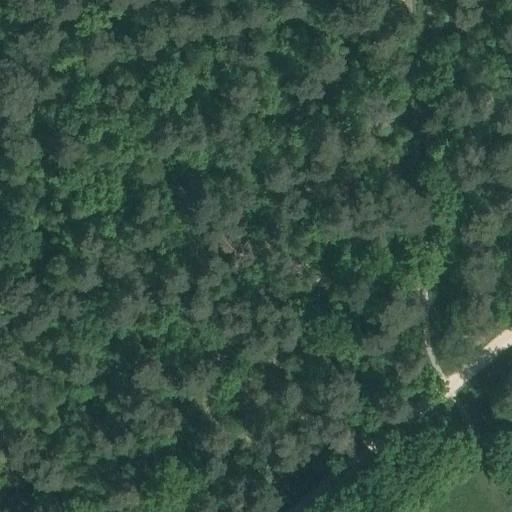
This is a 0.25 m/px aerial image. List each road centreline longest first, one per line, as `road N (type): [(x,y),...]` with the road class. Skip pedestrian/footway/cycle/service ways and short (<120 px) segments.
road 1 (track): [(453,383),(440,306),(425,0)]
road 2 (track): [(291,511),(453,383)]
